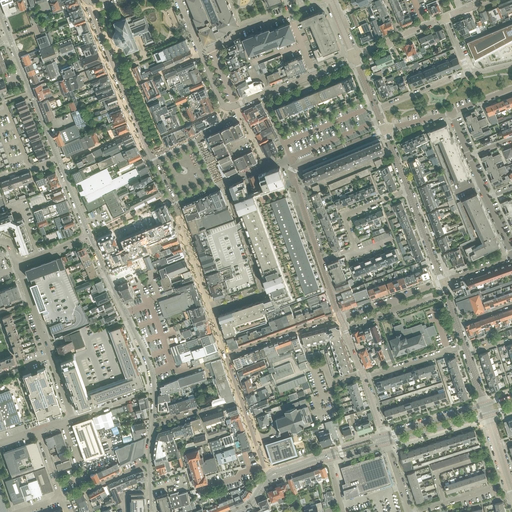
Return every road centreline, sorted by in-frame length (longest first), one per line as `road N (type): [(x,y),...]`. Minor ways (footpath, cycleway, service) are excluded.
road 1 (residential): [(241,401),(225,354),(340,317)]
road 2 (residential): [(89,236),(153,389)]
road 3 (residential): [(71,418),(16,264)]
road 4 (residential): [(202,53),(237,29),(317,0)]
